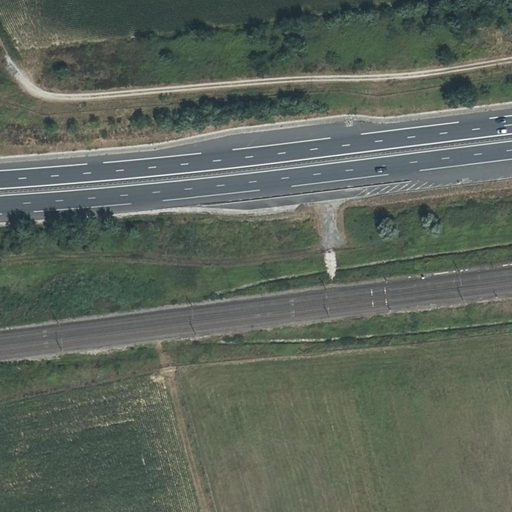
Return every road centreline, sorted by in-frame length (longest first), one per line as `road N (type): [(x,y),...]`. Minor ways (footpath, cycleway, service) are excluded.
road 1 (track): [(511,59),(387,77),(65,96),(35,89),(13,72),(0,45)]
road 2 (motorway): [(0,205),(511,150)]
road 3 (motorway): [(511,123),(0,178)]
